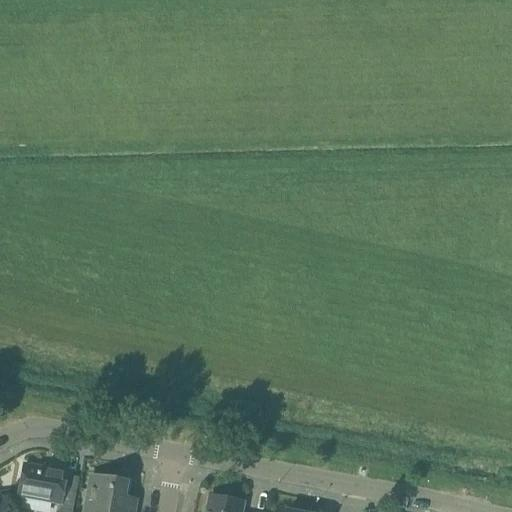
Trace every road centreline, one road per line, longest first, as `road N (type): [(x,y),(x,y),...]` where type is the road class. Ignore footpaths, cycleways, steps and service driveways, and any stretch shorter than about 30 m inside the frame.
road 1 (residential): [(176,452),(364,489)]
road 2 (residential): [(0,443),(40,428),(176,452)]
